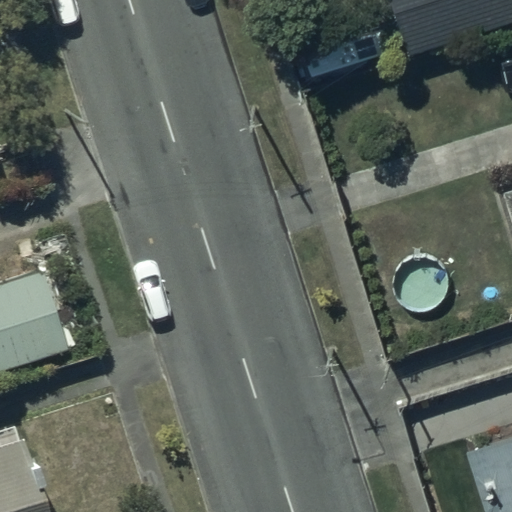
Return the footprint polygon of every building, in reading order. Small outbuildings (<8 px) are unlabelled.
[(511,0),(386,0),(403,50),(511,14),(511,0)] [(511,179),(497,184),(511,233),(511,179)] [(33,266),(0,276),(0,364),(58,345),(33,266)] [(511,511),(511,422),(457,440),(480,511),(511,511)] [(0,511),(38,511),(11,425),(0,427),(0,511)]
